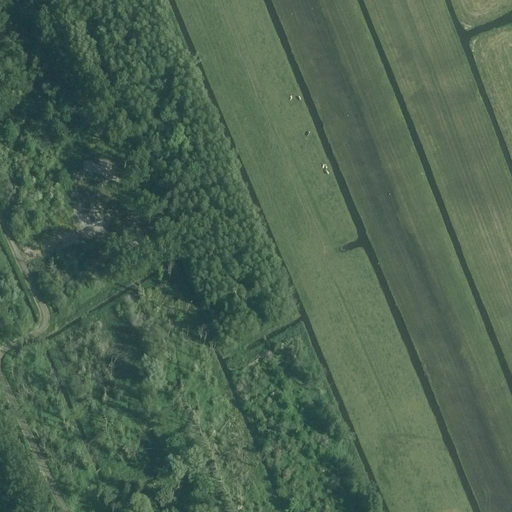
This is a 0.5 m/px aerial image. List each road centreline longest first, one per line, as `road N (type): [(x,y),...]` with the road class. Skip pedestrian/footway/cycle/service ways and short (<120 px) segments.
road 1 (track): [(414,0),(511,270)]
road 2 (unknown): [(0,348),(41,321),(0,231)]
road 3 (unknown): [(59,511),(0,386)]
